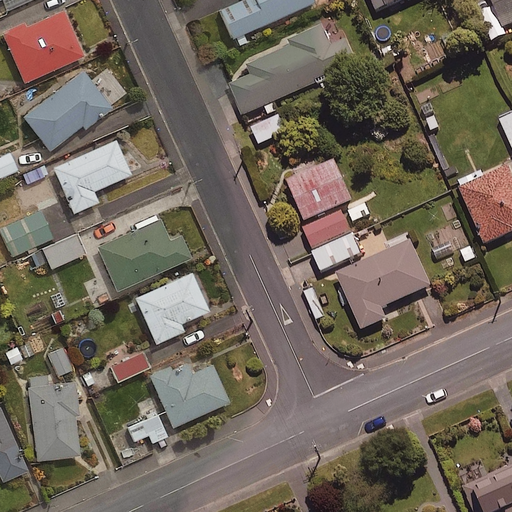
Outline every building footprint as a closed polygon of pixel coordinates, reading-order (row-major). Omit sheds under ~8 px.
[(314,5),(311,0),(244,0),(218,12),(232,41),(314,5)] [(412,0),(382,0),(388,11),(412,0)] [(511,0),(490,0),(504,31),(511,28),(511,0)] [(82,59),(61,12),(24,29),(22,24),(0,34),(0,35),(23,85),(82,59)] [(332,50),(320,25),(285,40),(287,45),(243,65),(248,75),(228,84),(243,118),(357,67),(346,43),(332,50)] [(111,110),(81,71),(20,119),(48,154),(80,128),(83,132),(111,110)] [(511,116),(499,122),(511,152),(511,116)] [(286,133),(279,117),(251,129),(259,145),(286,133)] [(130,177),(114,142),(51,170),(71,216),(97,205),(92,193),(130,177)] [(0,176),(16,170),(8,153),(0,156),(0,176)] [(352,205),(334,164),(287,185),(306,226),(352,205)] [(511,175),(509,170),(460,192),(486,249),(511,237),(511,175)] [(52,237),(39,210),(0,227),(0,234),(10,256),(52,237)] [(351,232),(342,213),(304,230),(312,249),(351,232)] [(159,220),(96,248),(115,293),(190,260),(180,237),(168,242),(159,220)] [(47,264),(48,268),(83,253),(76,235),(30,255),(36,269),(47,264)] [(362,254),(354,236),(313,255),(321,272),(362,254)] [(432,290),(411,244),(337,278),(362,334),(388,323),(383,313),(432,290)] [(190,275),(134,301),(155,346),(183,333),(180,326),(208,313),(190,275)] [(23,342),(1,351),(8,366),(29,357),(23,342)] [(71,368),(63,347),(47,354),(55,375),(71,368)] [(148,366),(141,352),(110,367),(117,381),(148,366)] [(228,405),(210,367),(191,376),(186,365),(170,373),(168,368),(147,378),(171,430),(228,405)] [(77,418),(73,384),(27,390),(35,463),(78,458),(74,418),(77,418)] [(0,473),(4,481),(29,470),(1,406),(0,406),(0,473)] [(164,437),(157,414),(126,424),(131,440),(147,435),(149,441),(164,437)] [(511,511),(511,468),(463,490),(472,511),(511,511)]
